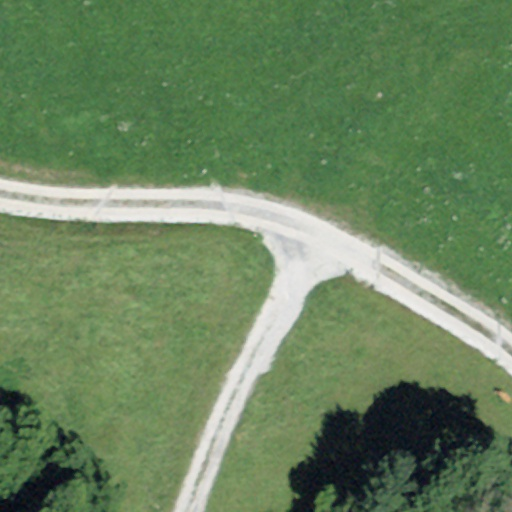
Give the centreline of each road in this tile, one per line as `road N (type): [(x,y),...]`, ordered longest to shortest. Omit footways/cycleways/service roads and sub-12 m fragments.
road 1 (track): [(314,233),(229,207),(0,187)]
road 2 (track): [(314,233),(253,326),(175,511)]
road 3 (track): [(511,40),(339,196),(314,233)]
road 4 (track): [(511,345),(452,304),(314,233)]
